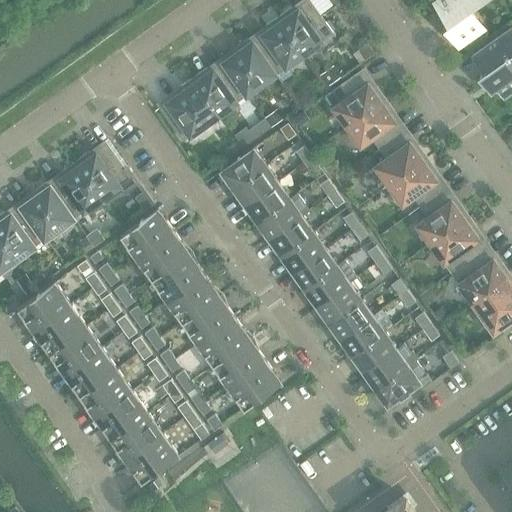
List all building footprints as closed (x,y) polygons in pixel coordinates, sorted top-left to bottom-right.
[(291,8),(279,17),(280,19),(281,20),(305,53),(325,38),(326,38),(333,32),(310,0),(309,0),(302,5),(301,5),(301,6),(293,11),(293,10),(291,8)] [(302,5),(309,0),(302,0),(291,8),(293,10),(293,11),(301,6),(301,5),(302,5)] [(452,24),(447,28),(460,46),(484,29),(471,11),(467,6),(475,0),(438,0),(437,1),(449,19),(452,24)] [(260,35),(253,40),(252,40),(276,73),(277,73),(284,68),(284,67),(305,53),(281,20),(280,19),(279,17),(266,26),(268,28),(268,29),(261,34),(260,35)] [(261,34),(268,29),(268,28),(266,26),(251,37),(252,39),(253,40),(260,35),(261,34)] [(511,26),(473,55),(482,67),(484,71),(479,74),(492,92),(498,88),(505,97),(511,91),(511,26)] [(240,49),(224,60),(248,94),(276,73),(252,40),(253,40),(252,39),(251,37),(238,46),(239,48),(240,49)] [(284,67),(284,68),(284,69),(327,39),(326,38),(325,38),(305,53),(284,67)] [(239,48),(238,46),(206,68),(208,71),(208,72),(216,66),(217,65),(223,61),(224,60),(240,49),(239,48)] [(206,68),(194,77),(195,80),(196,81),(220,114),(219,114),(220,115),(224,121),(237,111),(233,106),(233,105),(240,99),(241,99),(247,94),(248,94),(224,60),(223,61),(217,65),(216,66),(208,72),(208,71),(206,68)] [(333,65),(320,75),(328,86),(342,77),(333,65)] [(334,106),(348,125),(382,101),(385,99),(377,87),(374,89),(369,82),(361,71),(327,95),(335,105),(334,106)] [(248,94),(247,94),(247,95),(278,73),(277,73),(276,73),(248,94)] [(198,129),(219,114),(220,114),(196,81),(195,80),(194,77),(181,86),(183,88),(183,90),(175,96),(174,96),(160,106),(183,140),(197,130),(198,129)] [(183,90),(183,88),(181,86),(157,103),(160,106),(174,96),(175,96),(183,90)] [(301,99),(300,105),(301,106),(304,111),(313,105),(306,96),(301,99)] [(394,110),(385,99),(382,101),(348,125),(361,145),(373,137),(380,147),(403,130),(396,120),(390,112),(394,110)] [(278,109),(266,117),(272,126),(284,118),(278,109)] [(304,111),(294,119),(299,126),(310,118),(304,111)] [(198,129),(197,130),(198,131),(220,115),(219,114),(198,129)] [(297,134),(289,122),(280,128),(288,140),(297,134)] [(410,140),(403,130),(380,147),(387,157),(376,165),(389,184),(424,159),(427,157),(419,145),(416,148),(410,140)] [(250,132),(239,140),(243,147),(251,141),(255,139),(250,132)] [(107,144),(105,140),(89,152),(91,155),(100,149),(101,149),(107,144)] [(239,140),(224,150),(229,157),(243,147),(239,140)] [(89,152),(76,161),(78,164),(79,164),(103,198),(106,202),(105,203),(106,205),(123,193),(123,194),(140,183),(127,165),(124,167),(107,144),(101,149),(100,149),(91,155),(89,152)] [(297,151),(305,162),(313,156),(305,145),(297,151)] [(221,170),(234,188),(267,164),(255,146),(221,170)] [(321,168),(313,156),(305,162),(313,174),(321,168)] [(435,169),(427,157),(424,159),(389,184),(403,203),(414,195),(422,205),(445,189),(438,179),(432,171),(435,169)] [(56,180),(51,184),(50,184),(74,218),(75,217),(80,213),(81,213),(87,209),(90,213),(105,203),(106,202),(103,198),(79,164),(78,164),(76,161),(64,170),(66,172),(66,173),(57,179),(56,180)] [(234,188),(246,204),(279,181),(267,164),(234,188)] [(66,172),(64,170),(49,181),(50,183),(51,184),(56,180),(57,179),(66,173),(66,172)] [(320,184),(328,196),(336,190),(329,179),(320,184)] [(38,193),(22,205),(46,238),(50,235),(74,218),(50,184),(51,184),(50,183),(49,181),(35,190),(37,193),(38,193)] [(246,204),(258,221),(291,197),(279,181),(246,204)] [(452,199),(445,189),(422,205),(429,215),(417,223),(431,243),(466,218),(469,216),(461,204),(457,206),(452,199)] [(37,193),(35,190),(4,213),(6,215),(6,216),(15,210),(22,205),(38,193),(37,193)] [(344,201),(336,190),(328,196),(324,199),(328,205),(333,201),(337,206),(344,201)] [(297,192),(291,197),(258,221),(269,237),(303,214),(309,209),(297,192)] [(4,213),(0,215),(0,233),(17,258),(38,243),(39,243),(45,238),(46,238),(22,205),(15,210),(6,216),(6,215),(4,213)] [(127,243),(137,256),(174,229),(158,208),(133,226),(121,234),(127,243)] [(344,217),(352,229),(360,223),(352,211),(344,217)] [(269,237),(281,254),(315,230),(303,214),(269,237)] [(477,227),(469,216),(466,218),(431,243),(445,262),(446,261),(453,271),(487,247),(480,237),(474,230),(477,227)] [(75,217),(74,218),(50,235),(46,238),(45,238),(46,239),(75,218),(75,217)] [(369,234),(360,223),(352,229),(360,240),(369,234)] [(97,228),(87,236),(94,246),(105,238),(97,228)] [(146,269),(152,278),(164,269),(189,251),(174,229),(137,256),(146,269)] [(281,254),(293,271),(326,247),(315,230),(281,254)] [(0,270),(17,258),(0,233),(0,270)] [(87,236),(79,241),(86,251),(94,246),(87,236)] [(39,243),(38,243),(17,258),(0,270),(0,271),(40,243),(39,243)] [(368,251),(376,262),(384,256),(376,245),(368,251)] [(293,271),(305,287),(338,264),(326,247),(293,271)] [(494,258),(487,247),(453,271),(460,281),(459,282),(473,301),(507,277),(511,274),(502,263),(499,265),(494,258)] [(99,250),(91,256),(95,262),(103,257),(99,250)] [(158,286),(168,299),(205,273),(189,251),(164,269),(152,278),(158,286)] [(392,268),(384,256),(376,262),(384,274),(392,268)] [(91,266),(86,259),(77,265),(82,272),(91,266)] [(339,265),(338,264),(305,287),(317,304),(350,280),(351,281),(358,276),(346,260),(339,265)] [(106,278),(114,272),(107,262),(99,268),(106,278)] [(93,287),(101,281),(94,271),(86,278),(93,287)] [(114,272),(106,278),(111,284),(119,279),(114,272)] [(35,286),(26,273),(16,281),(26,293),(35,286)] [(177,312),(183,321),(195,313),(220,295),(205,273),(168,299),(177,312)] [(511,276),(511,274),(507,277),(473,301),(487,321),(488,320),(495,331),(511,318),(511,276)] [(36,275),(32,278),(37,286),(46,280),(42,275),(36,275)] [(392,284),(400,295),(408,289),(400,278),(392,284)] [(317,304),(329,321),(362,297),(351,281),(350,280),(317,304)] [(25,316),(34,329),(71,303),(56,281),(30,299),(18,307),(25,316)] [(101,281),(93,287),(98,294),(106,288),(101,281)] [(422,282),(414,287),(420,295),(427,290),(422,282)] [(122,299),(129,294),(123,284),(115,290),(122,299)] [(416,301),(408,289),(400,295),(408,306),(416,301)] [(108,309),(117,303),(110,293),(101,299),(108,309)] [(129,294),(122,299),(126,306),(134,301),(129,294)] [(189,330),(198,343),(236,316),(220,295),(195,313),(183,321),(189,330)] [(329,321),(340,337),(374,314),(362,297),(329,321)] [(43,342),(49,351),(61,343),(86,324),(71,303),(34,329),(43,342)] [(117,303),(108,309),(114,316),(122,310),(117,303)] [(137,321),(146,315),(138,305),(130,311),(137,321)] [(441,307),(433,313),(440,324),(449,318),(441,307)] [(415,318),(423,329),(432,323),(424,312),(415,318)] [(124,330),(132,324),(125,314),(117,320),(124,330)] [(340,337),(352,354),(386,330),(374,314),(340,337)] [(146,315),(137,321),(142,328),(150,321),(146,315)] [(208,356),(214,365),(226,356),(251,338),(236,316),(198,343),(208,356)] [(440,334),(432,323),(423,329),(432,340),(440,334)] [(56,360),(65,373),(102,346),(86,324),(61,343),(49,351),(56,360)] [(132,324),(124,330),(129,337),(137,331),(132,324)] [(153,343),(160,337),(153,327),(145,332),(153,343)] [(352,354),(364,371),(397,347),(386,330),(352,354)] [(140,352),(148,346),(141,336),(132,342),(140,352)] [(160,337),(153,343),(157,349),(165,344),(160,337)] [(220,374),(229,386),(267,360),(251,338),(226,356),(214,365),(220,374)] [(404,342),(397,347),(364,371),(376,387),(409,364),(416,359),(418,358),(413,351),(411,352),(404,342)] [(466,342),(458,349),(465,358),(473,352),(466,342)] [(74,385),(80,394),(92,386),(118,368),(102,346),(65,373),(74,385)] [(148,346),(140,352),(145,359),(153,353),(148,346)] [(168,365),(176,359),(169,348),(160,354),(168,365)] [(451,367),(459,362),(451,350),(443,356),(451,367)] [(155,374),(163,368),(156,357),(147,364),(155,374)] [(176,359),(168,365),(172,371),(181,365),(176,359)] [(426,374),(416,359),(409,364),(376,387),(388,405),(399,397),(401,399),(412,391),(410,389),(420,383),(423,387),(432,380),(427,373),(426,374)] [(282,382),(267,360),(229,386),(239,400),(245,408),(257,400),(262,396),(264,395),(282,382)] [(87,403),(96,416),(133,390),(118,368),(92,386),(80,394),(87,403)] [(163,368),(155,374),(159,380),(168,374),(163,368)] [(184,386),(192,381),(184,370),(176,375),(184,386)] [(170,396),(179,390),(170,379),(155,390),(161,398),(168,393),(170,396)] [(192,381),(184,386),(188,392),(196,387),(192,381)] [(105,429),(111,438),(123,429),(148,411),(133,390),(96,416),(105,429)] [(179,390),(170,396),(175,403),(184,396),(179,390)] [(199,408),(207,402),(199,391),(191,397),(199,408)] [(186,417),(194,411),(187,400),(179,406),(186,417)] [(207,402),(199,408),(203,414),(212,408),(207,402)] [(117,446),(127,459),(164,433),(148,411),(123,429),(111,438),(117,446)] [(194,428),(202,422),(194,411),(186,417),(194,428)] [(207,419),(215,430),(223,424),(215,413),(207,419)] [(210,433),(202,422),(194,428),(201,439),(210,433)] [(210,441),(210,442),(217,451),(230,442),(224,432),(223,433),(210,441)] [(179,455),(164,433),(127,459),(136,472),(142,481),(154,473),(160,469),(163,467),(179,455)] [(158,478),(149,484),(154,490),(162,484),(158,478)] [(415,508),(407,497),(385,511),(414,511),(413,509),(415,508)]
